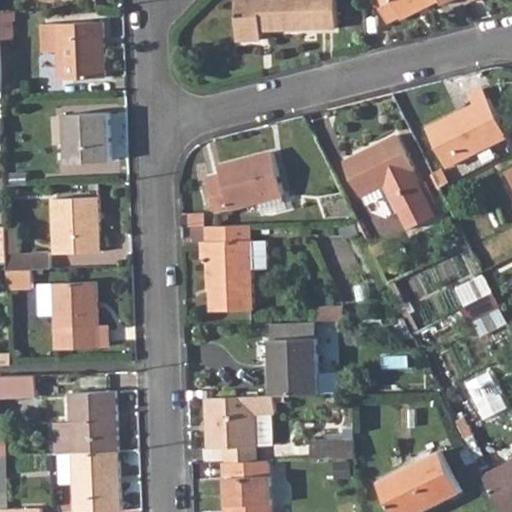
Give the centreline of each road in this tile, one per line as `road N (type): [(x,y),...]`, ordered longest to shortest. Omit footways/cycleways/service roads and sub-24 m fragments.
road 1 (residential): [(171,511),(151,125)]
road 2 (residential): [(151,125),(511,42)]
road 3 (residential): [(160,0),(149,34),(151,125)]
